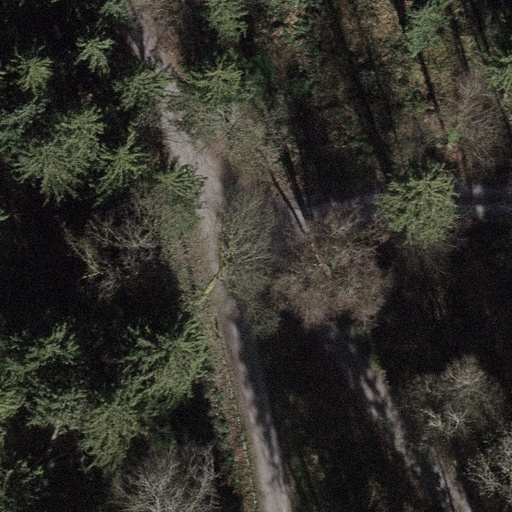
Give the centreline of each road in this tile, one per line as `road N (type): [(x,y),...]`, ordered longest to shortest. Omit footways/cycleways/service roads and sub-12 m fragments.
road 1 (track): [(219,225),(434,511)]
road 2 (track): [(219,225),(511,200)]
road 3 (track): [(276,511),(219,225)]
road 4 (track): [(127,0),(219,225)]
